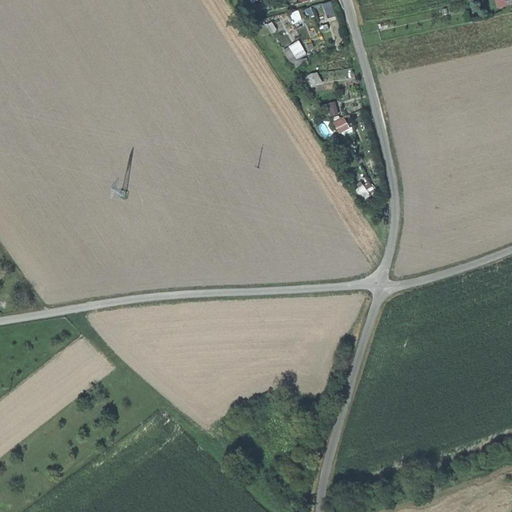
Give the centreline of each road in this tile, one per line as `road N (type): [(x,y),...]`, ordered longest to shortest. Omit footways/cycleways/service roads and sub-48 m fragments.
road 1 (track): [(349,0),(393,157),(398,227),(329,470),(325,511)]
road 2 (track): [(511,249),(397,286),(142,299),(0,321)]
